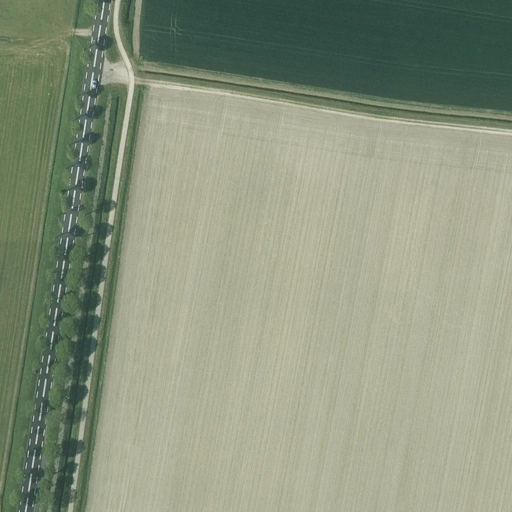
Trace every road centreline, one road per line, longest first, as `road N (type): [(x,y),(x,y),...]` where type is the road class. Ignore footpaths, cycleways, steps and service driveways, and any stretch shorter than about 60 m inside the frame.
road 1 (primary): [(24,511),(102,0)]
road 2 (track): [(93,60),(131,80),(511,134)]
